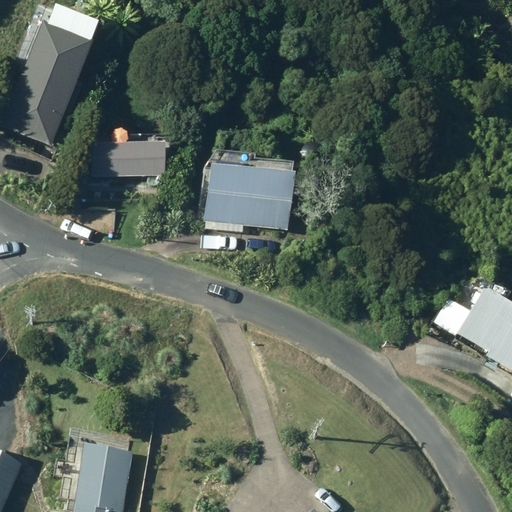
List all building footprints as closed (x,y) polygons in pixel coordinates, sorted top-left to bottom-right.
[(0,124),(0,130),(50,149),(91,41),(39,22),(0,124)] [(162,145),(114,146),(113,134),(96,135),(97,147),(89,147),(90,181),(163,179),(162,145)] [(286,169),(202,163),(199,219),(207,220),(207,228),(237,230),(238,224),(282,227),(286,169)] [(483,356),(511,372),(511,320),(510,320),(511,316),(511,307),(480,289),(454,334),(486,352),(483,356)] [(78,440),(67,511),(115,511),(116,510),(120,511),(129,448),(78,440)] [(0,507),(20,463),(0,454),(0,507)]
